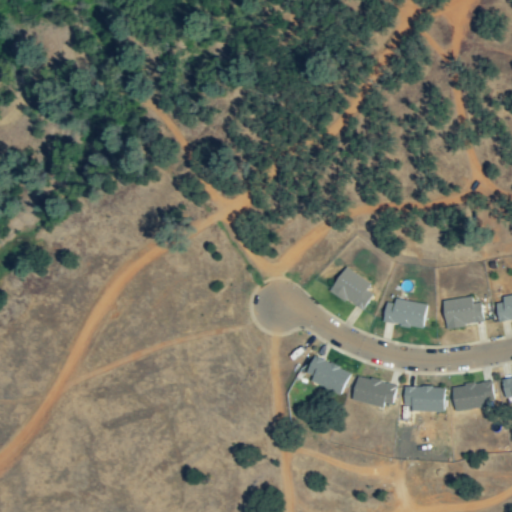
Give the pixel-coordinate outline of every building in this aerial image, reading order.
[(328,292),(360,312),(371,295),(365,291),(369,284),(343,268),(328,292)] [(497,324),(511,320),(511,295),(499,298),(501,303),(493,304),(497,324)] [(482,324),(480,304),(471,305),(470,297),(440,301),(444,329),(482,324)] [(392,304),(384,303),(381,324),(422,329),(425,304),(393,300),(392,304)] [(339,394),(348,372),(312,357),(302,378),(339,394)] [(350,401),(382,409),(383,404),(390,406),(395,386),(356,376),(350,401)] [(511,402),(511,377),(499,379),(503,403),(511,402)] [(450,386),(453,412),(485,409),(484,399),(492,398),(490,383),(450,386)] [(442,413),(443,388),(402,387),(402,407),(409,407),(409,412),(442,413)]
